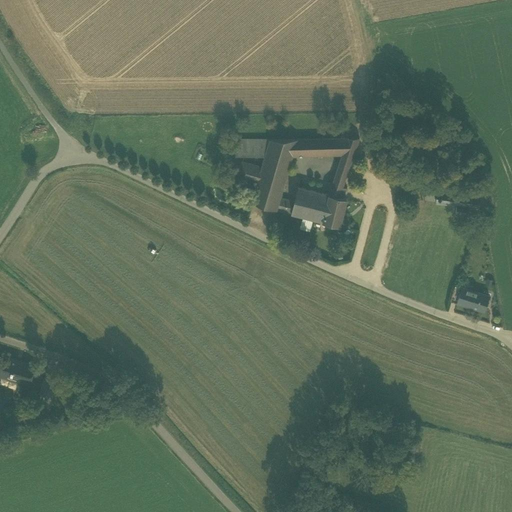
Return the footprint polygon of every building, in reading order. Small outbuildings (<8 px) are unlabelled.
[(262,167),(259,174),(256,184),(251,202),(277,210),(280,197),(292,156),(342,155),(339,163),(349,166),(359,138),(358,137),(358,138),(270,139),(239,139),(236,156),(265,156),(262,167)] [(237,179),(256,184),(259,174),(244,170),(246,162),(242,161),(237,179)] [(262,167),(246,162),(244,170),(259,174),(262,167)] [(347,174),(349,166),(339,163),(337,171),(347,174)] [(342,187),(347,174),(337,171),(329,194),(343,198),(346,188),(342,187)] [(291,214),(340,226),(347,199),(343,198),(329,194),(298,186),(294,201),(291,214)] [(456,213),(466,214),(469,211),(470,207),(479,208),(480,196),(437,191),(436,202),(457,205),(456,213)] [(294,201),(280,197),(277,210),(291,214),(294,201)] [(457,302),(485,310),(489,296),(462,287),(457,302)] [(451,300),(457,302),(460,291),(455,289),(451,300)] [(0,362),(0,375),(29,384),(35,366),(20,361),(20,363),(3,358),(4,356),(2,356),(0,362)] [(56,382),(45,379),(40,394),(52,397),(56,382)]
